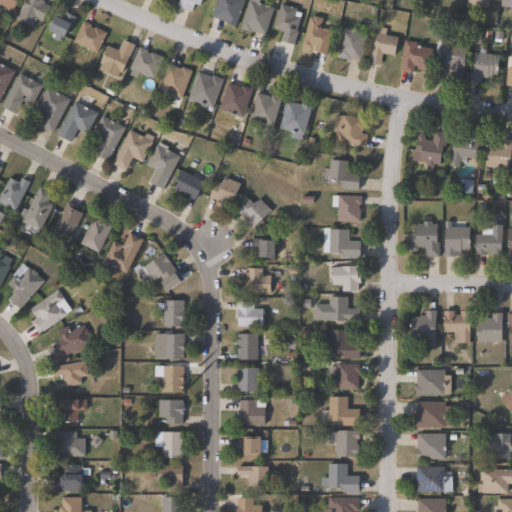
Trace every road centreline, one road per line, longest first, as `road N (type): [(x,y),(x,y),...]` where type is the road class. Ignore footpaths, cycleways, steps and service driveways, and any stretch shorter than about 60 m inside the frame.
road 1 (residential): [(0,132),(200,245),(212,511)]
road 2 (residential): [(113,0),(302,73),(402,98),(511,110)]
road 3 (residential): [(387,511),(390,196),(402,98)]
road 4 (residential): [(0,328),(26,377),(24,511)]
road 5 (residential): [(389,283),(511,283)]
